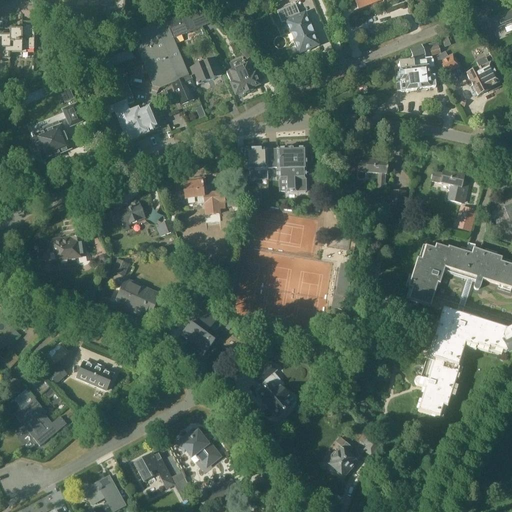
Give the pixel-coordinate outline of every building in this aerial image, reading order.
[(87,0),(88,0),(100,0),(100,6),(112,7),(112,11),(124,12),(124,0),(87,0)] [(387,0),(388,3),(396,0),(395,0),(356,0),(355,1),(359,11),(384,0),(387,0)] [(312,50),(320,46),(306,13),(300,15),(296,4),(278,12),(282,23),(286,22),(299,55),(307,51),(308,52),(309,52),(310,52),(311,51),(311,50),(312,50)] [(165,21),(173,40),(212,24),(197,7),(165,21)] [(511,10),(495,18),(499,28),(511,22),(511,10)] [(189,77),(173,40),(165,21),(129,36),(152,89),(160,89),(178,82),(189,77)] [(22,22),(22,30),(10,29),(10,33),(0,32),(0,63),(2,64),(2,60),(10,60),(10,53),(26,53),(26,49),(34,49),(35,22),(22,22)] [(81,80),(134,59),(128,43),(75,64),(81,80)] [(440,54),(437,43),(429,45),(432,56),(440,54)] [(402,93),(436,89),(434,75),(429,75),(428,69),(434,68),(433,62),(431,59),(426,59),(425,57),(422,47),(411,52),(414,61),(413,62),(399,64),(401,83),(400,84),(397,84),(398,92),(401,92),(402,93)] [(243,49),(240,52),(247,61),(250,57),(243,49)] [(433,59),(444,77),(460,67),(453,55),(448,57),(445,52),(433,59)] [(489,65),(486,61),(485,58),(476,63),(480,70),(467,76),(473,88),(469,90),(473,97),(475,98),(477,96),(478,97),(488,92),(487,90),(491,88),(493,92),(501,88),(499,84),(500,84),(490,65),(489,65)] [(221,76),(214,59),(190,68),(197,86),(221,76)] [(232,71),(226,73),(231,84),(235,95),(242,93),(243,94),(253,90),(253,88),(259,85),(255,74),(252,75),(247,64),(245,65),(232,71)] [(172,85),(181,106),(194,100),(190,89),(195,87),(191,77),(189,78),(189,77),(178,82),(172,85)] [(137,111),(132,113),(129,105),(134,104),(132,99),(133,99),(126,81),(114,86),(116,91),(99,98),(103,107),(96,110),(100,119),(98,119),(105,137),(117,132),(110,115),(115,113),(127,142),(146,134),(146,133),(158,128),(149,107),(137,111)] [(82,123),(75,106),(63,110),(70,128),(82,123)] [(43,162),(71,150),(61,126),(59,127),(58,123),(43,129),(45,133),(34,137),(33,135),(31,136),(32,139),(33,139),(36,145),(30,147),(34,157),(40,154),(43,162)] [(277,150),(267,150),(268,169),(278,168),(278,181),(285,181),(286,192),(307,191),(306,170),(307,170),(306,149),(296,149),(296,148),(287,149),(277,150)] [(268,181),(268,169),(267,150),(245,150),(246,170),(248,170),(248,177),(250,176),(250,181),(256,181),(256,178),(268,178),(268,181)] [(387,175),(388,162),(367,161),(366,164),(359,164),(358,173),(357,173),(357,179),(359,181),(363,181),(365,180),(365,174),(379,175),(378,189),(384,189),(385,175),(387,175)] [(432,182),(450,186),(447,201),(464,205),(469,182),(464,181),(465,176),(444,171),(443,174),(434,172),(432,182)] [(197,200),(204,199),(206,217),(220,215),(219,210),(226,209),(224,192),(207,194),(205,178),(194,179),(194,183),(183,184),(185,200),(197,199),(197,200)] [(391,191),(390,210),(404,211),(406,192),(391,191)] [(124,226),(144,218),(137,200),(131,203),(132,207),(121,212),(120,208),(110,212),(114,222),(121,219),(124,226)] [(476,212),(464,208),(458,229),(470,233),(476,212)] [(175,232),(171,221),(155,226),(160,238),(175,232)] [(86,258),(85,249),(83,237),(60,240),(60,241),(48,243),(49,251),(55,250),(57,262),(60,262),(60,263),(67,262),(67,261),(86,258)] [(505,354),(509,352),(506,346),(510,343),(511,338),(510,334),(511,333),(511,261),(467,247),(465,253),(448,247),(448,249),(436,245),(434,249),(425,246),(421,260),(417,258),(408,288),(412,289),(408,300),(442,311),(421,379),(419,379),(418,379),(417,379),(416,379),(416,380),(415,381),(415,382),(415,383),(415,384),(416,385),(416,386),(417,386),(425,388),(418,411),(440,418),(443,407),(447,408),(458,372),(457,372),(465,345),(477,349),(477,347),(484,349),(485,347),(505,354)] [(129,265),(117,260),(111,273),(124,278),(129,265)] [(349,298),(353,266),(341,265),(340,273),(338,273),(336,288),(338,288),(337,296),(349,298)] [(150,319),(161,295),(126,280),(116,304),(131,311),(133,308),(139,311),(137,314),(150,319)] [(207,297),(201,293),(195,288),(186,300),(198,309),(207,297)] [(178,289),(172,301),(178,304),(184,292),(178,289)] [(190,323),(182,335),(188,340),(188,339),(206,352),(213,344),(214,341),(217,338),(214,336),(213,336),(208,331),(215,322),(218,318),(207,309),(204,313),(199,319),(196,316),(190,323)] [(0,349),(10,345),(19,335),(12,329),(5,336),(7,338),(0,341),(0,349)] [(10,369),(19,360),(11,352),(2,362),(10,369)] [(84,362),(77,378),(107,391),(114,375),(84,362)] [(57,363),(47,372),(57,384),(67,375),(57,363)] [(269,364),(252,378),(259,386),(261,384),(265,388),(258,394),(264,401),(262,402),(270,412),(272,410),(277,417),(278,417),(279,418),(285,414),(284,412),(291,406),(285,399),(288,397),(280,388),(278,390),(272,383),(276,380),(272,375),(275,372),(269,364)] [(19,394),(22,381),(10,379),(8,392),(19,394)] [(35,399),(15,416),(40,447),(67,425),(60,417),(52,424),(45,415),(46,415),(42,410),(43,410),(35,399)] [(213,462),(219,458),(207,443),(206,444),(197,433),(195,436),(192,432),(178,444),(184,452),(186,450),(191,457),(196,454),(203,463),(210,458),(213,462)] [(362,452),(371,458),(380,446),(368,437),(363,444),(366,446),(362,452)] [(353,450),(346,443),(340,438),(336,443),(342,448),(337,454),(336,453),(333,453),(330,457),(330,459),(332,460),(328,464),(337,471),(337,473),(340,476),(342,476),(344,477),(356,463),(348,456),(353,450)] [(174,487),(175,486),(160,457),(156,459),(153,454),(134,464),(144,483),(159,475),(167,490),(174,487)] [(112,511),(116,511),(125,507),(115,488),(112,489),(106,479),(85,491),(93,505),(105,499),(112,511)] [(174,487),(182,503),(194,497),(185,481),(175,486),(174,487)] [(226,497),(221,487),(199,496),(200,497),(197,498),(199,505),(203,503),(204,506),(226,497)]
